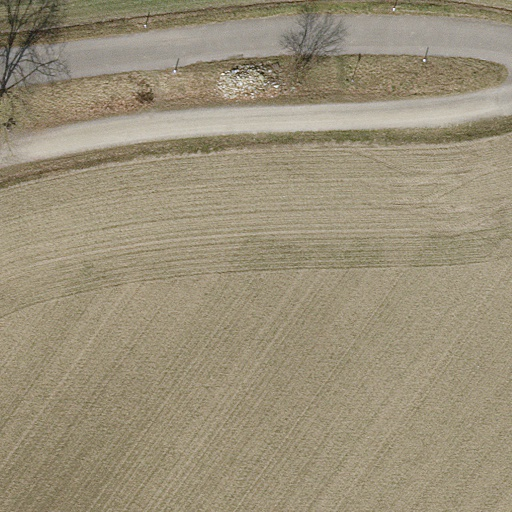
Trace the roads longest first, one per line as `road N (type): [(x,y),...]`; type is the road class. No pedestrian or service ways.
road 1 (track): [(0,157),(114,125),(455,119),(511,105)]
road 2 (residential): [(511,47),(373,33),(221,38),(0,67)]
road 3 (track): [(511,9),(461,0),(0,9)]
